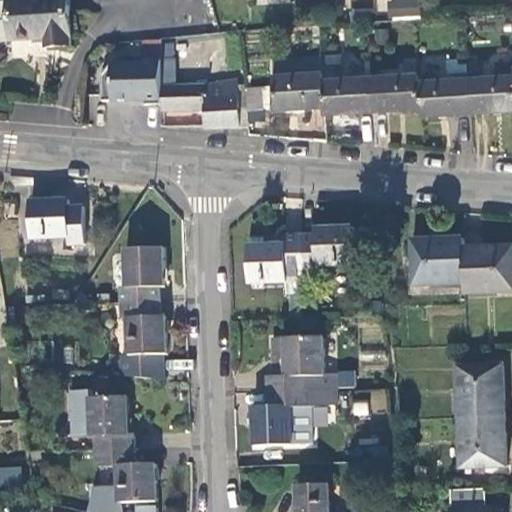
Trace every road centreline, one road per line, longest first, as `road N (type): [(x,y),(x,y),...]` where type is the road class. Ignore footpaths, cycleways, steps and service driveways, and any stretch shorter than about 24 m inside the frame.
road 1 (residential): [(204,165),(217,511)]
road 2 (residential): [(204,165),(511,186)]
road 3 (residential): [(0,149),(204,165)]
